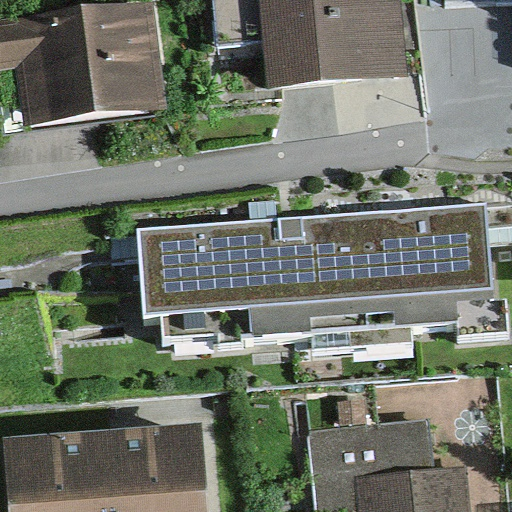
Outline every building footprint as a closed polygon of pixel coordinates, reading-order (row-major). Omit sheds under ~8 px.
[(413,79),(404,0),(230,0),(221,1),(226,50),(272,45),(277,93),(413,79)] [(173,111),(158,5),(0,27),(0,77),(30,74),(38,130),(173,111)] [(487,212),(137,236),(144,338),(250,330),(252,360),(496,344),(487,212)] [(476,511),(473,471),(439,474),(434,420),(314,431),(320,511),(476,511)] [(213,511),(208,441),(8,458),(12,511),(213,511)]
